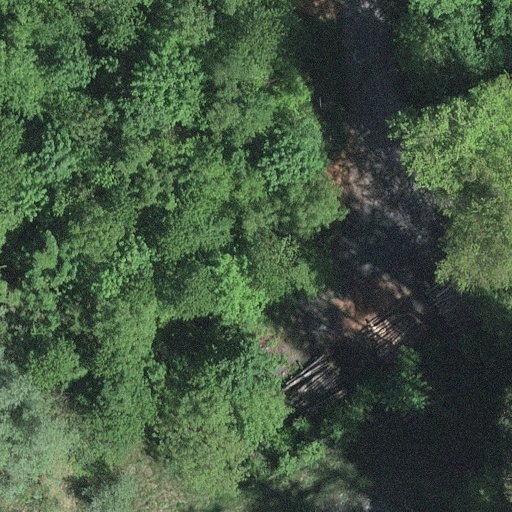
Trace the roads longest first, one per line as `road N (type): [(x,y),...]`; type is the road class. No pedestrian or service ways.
road 1 (track): [(375,179),(358,0)]
road 2 (track): [(375,179),(511,185)]
